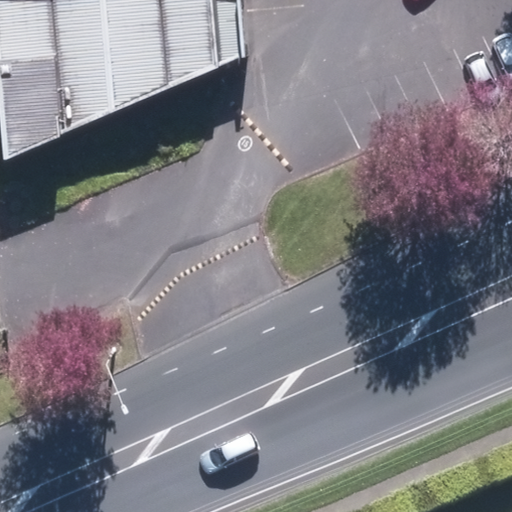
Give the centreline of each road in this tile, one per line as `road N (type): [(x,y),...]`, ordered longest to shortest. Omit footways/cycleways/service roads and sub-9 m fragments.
road 1 (secondary): [(257,407),(446,263),(511,233)]
road 2 (secondary): [(257,407),(3,511)]
road 3 (secondary): [(511,330),(257,407)]
